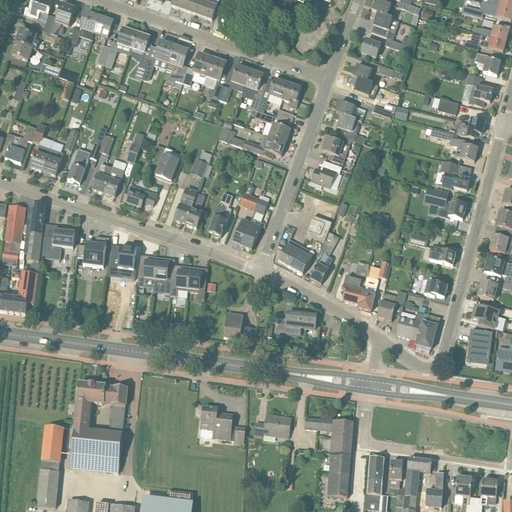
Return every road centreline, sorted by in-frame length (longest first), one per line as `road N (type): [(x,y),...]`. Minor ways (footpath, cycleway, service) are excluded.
road 1 (tertiary): [(263,270),(0,178)]
road 2 (residential): [(418,366),(440,363),(507,121)]
road 3 (secondary): [(253,368),(0,333)]
road 4 (residential): [(330,82),(96,0)]
road 5 (residential): [(263,270),(330,82)]
road 6 (residential): [(511,425),(508,464),(361,446)]
road 7 (tertiary): [(377,338),(263,270)]
